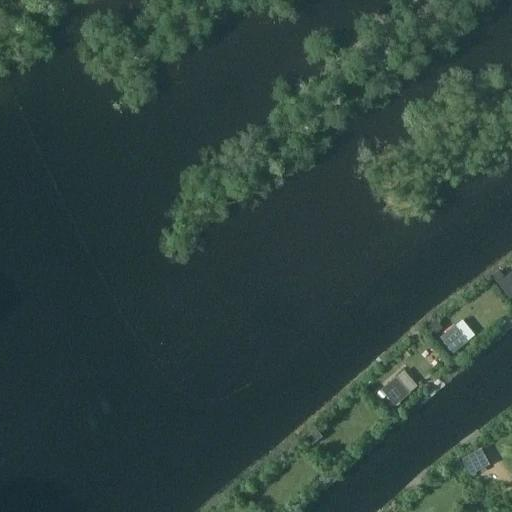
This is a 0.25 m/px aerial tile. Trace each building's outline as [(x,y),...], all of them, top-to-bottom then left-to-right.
[(498,271),(492,277),(496,282),(503,277),(498,271)] [(511,272),(497,282),(509,299),(511,297),(511,272)] [(436,321),(427,327),(433,335),(441,329),(436,321)] [(453,327),(439,338),(453,354),(466,343),(453,327)] [(395,378),(381,390),(395,406),(396,405),(397,406),(400,404),(399,403),(408,394),(395,378)] [(313,432),(306,437),(311,445),(319,439),(313,432)] [(480,449),(461,459),(470,475),(489,465),(480,449)]
